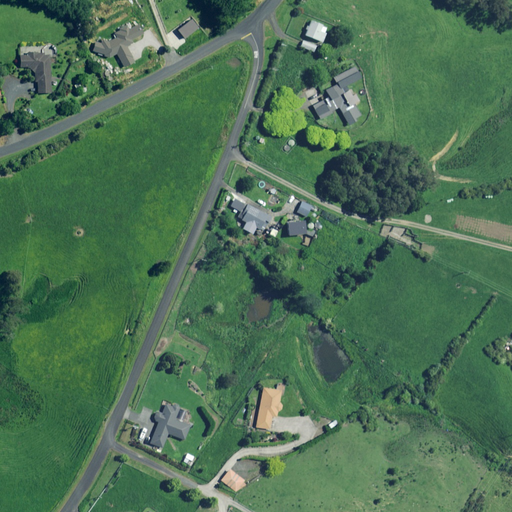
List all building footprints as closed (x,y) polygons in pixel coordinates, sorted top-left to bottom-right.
[(194,31),(184,19),(168,32),(178,42),(194,31)] [(303,29),(306,30),(304,35),(320,42),(326,27),(309,21),(307,26),(305,25),(303,29)] [(109,31),(90,43),(86,55),(103,60),(111,57),(116,70),(127,66),(120,46),(141,38),(135,22),(109,31)] [(315,46),(302,41),(300,47),(313,52),(315,46)] [(45,55),(45,53),(27,53),(27,55),(20,55),(20,67),(29,67),(34,73),(34,82),(37,82),(37,93),(50,93),(51,55),(47,55),(45,55)] [(345,123),(358,117),(353,105),(352,103),(359,100),(355,93),(354,93),(351,89),(348,90),(345,85),(344,82),(361,74),(357,65),(332,76),(335,83),(336,85),(326,89),(329,97),(325,99),(327,104),(323,105),(321,100),(319,101),(317,95),(320,94),(317,85),(305,90),(310,102),(318,118),(331,112),(339,108),(345,123)] [(296,212),(307,217),(310,210),(312,206),(301,201),(296,212)] [(237,218),(244,222),(241,229),(251,234),(255,228),(263,232),(271,216),(245,202),(237,218)] [(302,221),(284,222),(285,237),(303,235),(302,221)] [(280,404),(278,404),(281,387),(275,386),(275,389),(262,387),(257,427),(270,429),(271,416),(277,417),(278,411),(279,411),(280,404)] [(172,407),(165,404),(161,414),(158,412),(157,412),(156,413),(155,413),(154,414),(153,415),(153,416),(153,417),(153,418),(153,419),(154,420),(155,421),(158,422),(150,444),(162,448),(167,434),(183,440),(189,424),(175,419),(179,407),(173,404),(172,407)] [(195,457),(188,454),(184,462),(188,463),(189,459),(193,461),(195,457)] [(236,491),(241,486),(243,487),(245,484),(243,483),(245,480),(229,469),(221,480),(236,491)] [(263,472),(261,469),(254,474),(256,477),(263,472)] [(255,505),(245,500),(242,504),(252,510),(255,505)]
